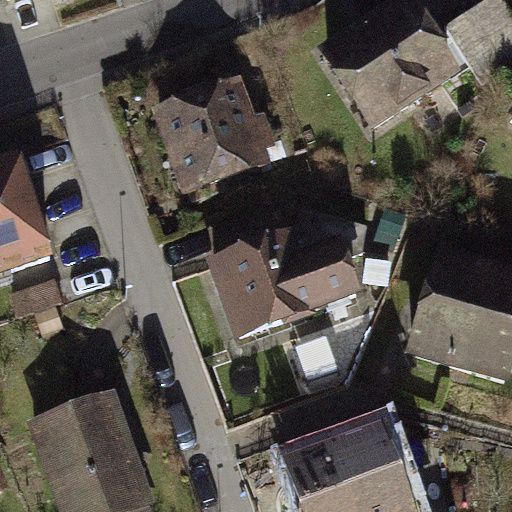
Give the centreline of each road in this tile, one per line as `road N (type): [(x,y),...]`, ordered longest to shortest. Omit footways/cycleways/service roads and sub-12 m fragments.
road 1 (residential): [(237,511),(61,59)]
road 2 (residential): [(61,59),(223,0)]
